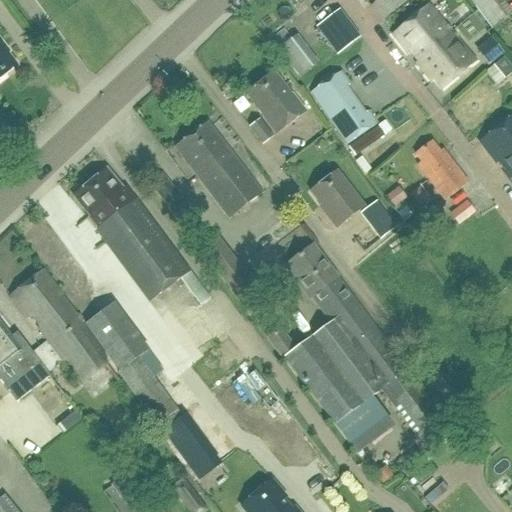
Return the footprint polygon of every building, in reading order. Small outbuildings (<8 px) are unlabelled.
[(382,21),(407,0),(373,0),(375,3),(371,7),(382,21)] [(467,0),(491,30),(511,14),(500,0),(467,0)] [(476,62),(428,6),(390,38),(406,58),(412,53),(419,61),(414,67),(430,85),(432,83),(440,93),(476,62)] [(358,39),(338,12),(316,28),(336,56),(358,39)] [(298,78),(317,65),(296,37),(277,51),(298,78)] [(0,81),(17,68),(2,49),(4,48),(0,42),(0,81)] [(493,66),(495,68),(505,80),(511,73),(511,70),(503,59),(493,66)] [(497,86),(505,80),(493,66),(486,72),(497,86)] [(274,135),(303,113),(274,74),(245,96),(261,117),(261,118),(274,135)] [(364,116),(344,90),(347,88),(338,75),(309,97),(347,148),(377,126),(367,114),(364,116)] [(511,117),(478,144),(495,165),(498,163),(505,172),(502,175),(511,186),(511,117)] [(261,147),(272,138),(259,120),(248,128),(261,147)] [(228,218),(260,194),(208,126),(176,150),(228,218)] [(442,156),(432,144),(415,157),(423,168),(420,171),(443,201),(467,182),(445,154),(442,156)] [(122,188),(105,170),(72,197),(98,229),(94,232),(148,304),(180,280),(200,306),(210,299),(202,289),(126,187),(122,188)] [(335,230),(363,208),(336,173),(309,193),(324,212),(322,213),(335,230)] [(176,222),(179,220),(190,212),(163,177),(149,187),(176,222)] [(418,207),(428,199),(418,187),(409,195),(418,207)] [(397,188),(384,198),(404,224),(414,216),(403,202),(406,200),(397,188)] [(380,243),(395,230),(374,203),(358,216),(380,243)] [(465,203),(448,216),(456,226),(473,213),(465,203)] [(414,237),(415,237),(431,224),(440,219),(431,208),(423,214),(406,227),(414,237)] [(226,285),(244,272),(242,270),(240,272),(216,241),(201,254),(226,285)] [(450,430),(337,281),(337,280),(312,247),(285,268),(299,287),(300,286),(329,324),(294,351),(280,331),(267,340),(283,361),(333,427),(348,448),(355,456),(393,428),(371,398),(380,391),(424,450),(450,430)] [(31,353),(48,375),(62,363),(66,362),(74,372),(72,375),(80,386),(107,365),(42,272),(9,297),(25,319),(32,318),(39,328),(38,331),(46,342),(45,342),(45,343),(31,353)] [(244,272),(226,285),(251,317),(268,303),(244,272)] [(196,479),(214,466),(151,380),(161,373),(113,306),(85,326),(196,479)] [(48,375),(31,353),(17,335),(11,341),(0,326),(0,382),(16,403),(49,378),(47,375),(48,375)] [(436,482),(428,490),(448,511),(449,511),(476,487),(448,457),(429,475),(436,482)] [(250,511),(296,511),(289,503),(292,501),(279,485),(249,510),(250,511)] [(0,511),(15,511),(3,497),(0,499),(0,511)]
